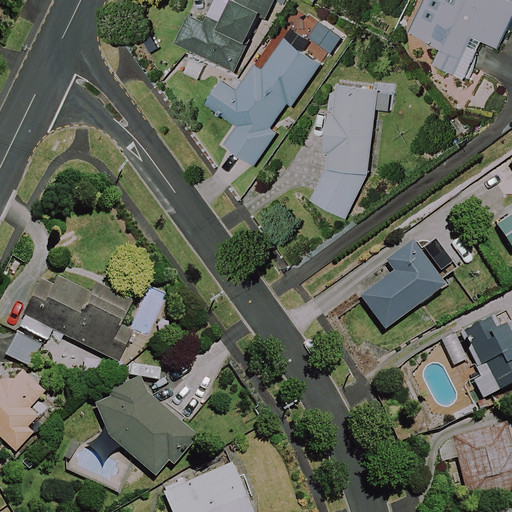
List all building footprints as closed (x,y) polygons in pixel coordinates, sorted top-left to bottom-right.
[(271,16),(278,0),(237,0),(227,22),(255,36),(266,13),(271,16)] [(511,0),(423,0),(407,36),(425,45),(423,50),(437,56),(432,66),(459,78),(477,38),(502,50),(511,27),(511,0)] [(323,66),(288,40),(265,72),(256,65),(237,91),(225,82),(208,105),(239,127),(227,145),(256,166),(280,134),(272,128),(291,103),(294,106),(323,66)] [(206,66),(191,60),(185,74),(200,80),(206,66)] [(348,221),(374,176),(382,86),(340,82),(337,112),(328,111),(324,156),(333,157),(332,163),(311,200),(348,221)] [(511,252),(511,216),(495,227),(511,253),(511,252)] [(443,289),(411,245),(385,264),(393,274),(359,299),(383,332),(443,289)] [(53,331),(119,364),(131,340),(119,334),(136,301),(100,283),(93,296),(53,276),(43,296),(34,292),(17,326),(47,342),(53,331)] [(511,385),(511,330),(505,315),(459,335),(486,397),(511,385)] [(39,347),(14,335),(4,357),(29,368),(39,347)] [(45,399),(20,373),(6,387),(0,380),(0,444),(12,457),(34,436),(28,430),(38,420),(31,413),(45,399)] [(171,470),(200,439),(186,426),(211,399),(188,377),(162,403),(133,376),(98,413),(113,442),(153,480),(166,466),(171,470)] [(511,453),(507,455),(501,427),(452,438),(467,503),(511,492),(511,453)] [(248,511),(229,464),(161,492),(169,511),(248,511)]
